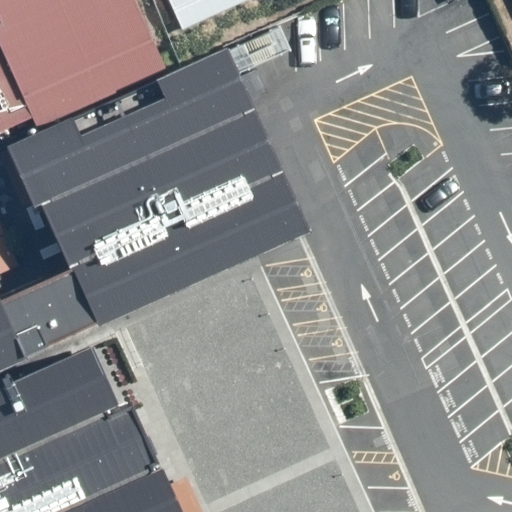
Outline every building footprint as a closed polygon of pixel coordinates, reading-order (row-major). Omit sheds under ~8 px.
[(0,0),(0,137),(36,122),(40,131),(167,75),(159,55),(135,0),(0,0)] [(0,359),(280,223),(330,202),(250,18),(170,50),(159,55),(167,75),(40,131),(85,222),(14,254),(0,225),(0,359)] [(140,418),(156,487),(260,463),(238,370),(134,394),(140,418)] [(0,460),(2,471),(11,511),(131,511),(128,493),(156,487),(140,418),(109,425),(108,420),(0,443),(0,460)] [(322,511),(438,511),(407,444),(354,468),(365,493),(322,511)] [(0,511),(11,511),(2,471),(0,471),(0,511)]
